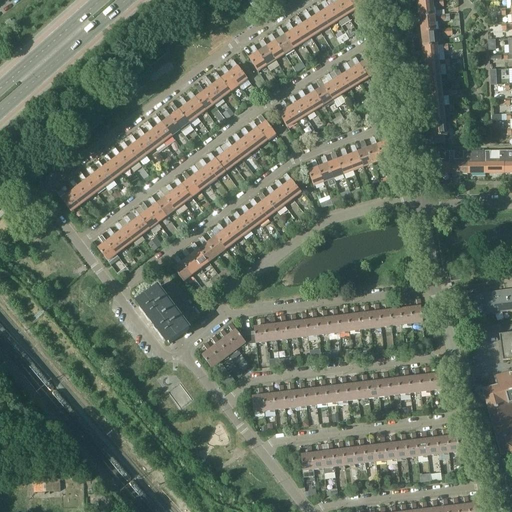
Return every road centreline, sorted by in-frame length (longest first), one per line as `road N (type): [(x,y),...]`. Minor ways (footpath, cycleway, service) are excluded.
road 1 (residential): [(304,0),(233,43),(45,191),(46,204),(78,244)]
road 2 (residential): [(388,30),(267,102),(78,244)]
road 3 (residential): [(404,120),(296,157),(112,291)]
road 4 (residential): [(222,317),(227,292),(323,221),(417,195)]
road 5 (residential): [(453,356),(256,380),(226,402)]
road 6 (residential): [(434,288),(222,317)]
road 7 (residential): [(474,418),(265,449)]
road 8 (residential): [(495,481),(312,507)]
road 9 (primary): [(0,112),(127,0)]
road 10 (primary): [(101,0),(0,88)]
